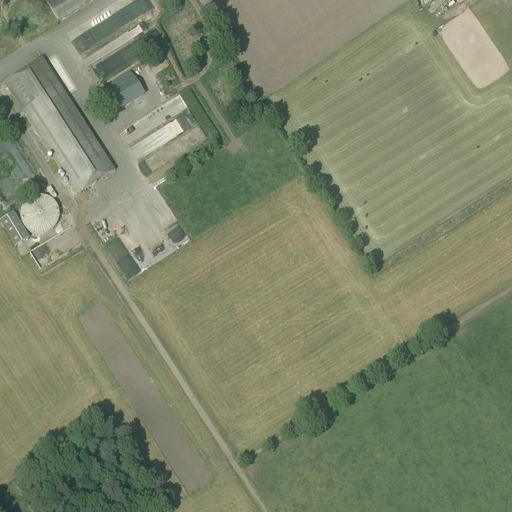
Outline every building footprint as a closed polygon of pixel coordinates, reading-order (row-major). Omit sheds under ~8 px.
[(58,21),(90,0),(48,0),(45,2),(58,21)] [(135,7),(83,37),(83,35),(76,39),(76,38),(73,40),(83,57),(114,39),(112,35),(141,19),(135,7)] [(100,82),(129,62),(121,51),(92,71),(100,82)] [(150,62),(158,74),(171,66),(163,53),(150,62)] [(76,196),(114,172),(41,59),(3,84),(76,196)] [(109,117),(144,95),(130,74),(95,96),(109,117)] [(182,96),(123,131),(132,146),(140,160),(151,154),(144,143),(155,136),(162,148),(200,126),(182,96)] [(0,185),(5,197),(16,193),(12,183),(14,182),(4,161),(6,160),(2,152),(0,152),(0,185)] [(177,252),(158,219),(171,212),(157,186),(142,195),(143,197),(128,204),(160,262),(177,252)] [(50,188),(46,190),(52,200),(57,198),(50,188)] [(38,235),(42,235),(45,234),(48,233),(51,231),(53,229),(55,226),(57,223),(58,220),(59,217),(58,214),(58,210),(57,207),(55,204),(53,202),(50,200),(48,198),(44,197),(41,196),(38,196),(35,197),(32,198),(29,199),(26,201),(24,203),(22,206),(21,209),(20,212),(20,216),(20,219),(21,222),(22,225),(24,228),(26,230),(29,232),(32,234),(35,235),(38,235)] [(96,223),(131,281),(143,274),(161,264),(144,235),(142,237),(124,206),(96,223)] [(29,239),(13,213),(0,221),(0,224),(14,248),(29,239)]
